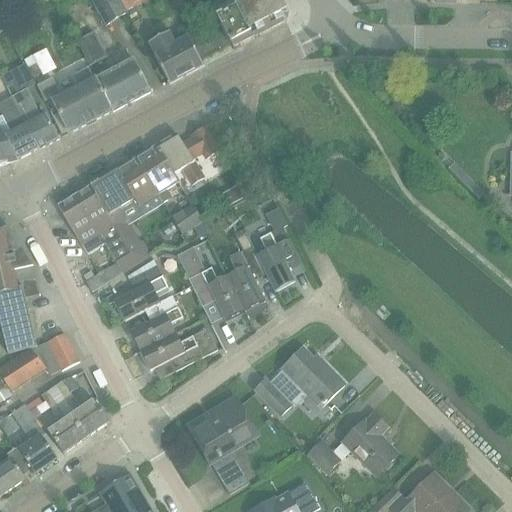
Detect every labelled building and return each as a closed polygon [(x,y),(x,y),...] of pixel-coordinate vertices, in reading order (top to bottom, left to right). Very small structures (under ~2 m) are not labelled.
[(90,0),(106,29),(128,16),(119,0),(90,0)] [(141,5),(137,0),(119,0),(128,16),(129,16),(127,13),(141,5)] [(214,0),(209,3),(220,26),(231,46),(233,51),(286,23),(289,14),(281,0),(214,0)] [(201,62),(231,46),(220,26),(190,41),(187,37),(176,43),(171,34),(148,46),(169,85),(203,67),(201,62)] [(95,34),(77,43),(89,68),(97,64),(108,59),(95,34)] [(150,94),(141,77),(134,63),(101,79),(99,75),(102,74),(97,64),(89,68),(87,70),(110,115),(150,94)] [(37,67),(29,71),(34,80),(42,76),(37,67)] [(52,100),(61,118),(70,135),(110,115),(87,70),(71,78),(77,88),(60,97),(52,82),(39,88),(47,103),(52,100)] [(36,153),(59,141),(47,117),(42,119),(27,91),(18,96),(8,75),(2,78),(13,99),(9,101),(9,102),(36,153)] [(17,162),(36,153),(9,102),(9,101),(2,105),(0,101),(0,133),(3,140),(16,163),(17,162)] [(219,151),(205,129),(191,137),(191,139),(182,145),(177,136),(155,149),(173,181),(177,187),(180,185),(175,177),(183,172),(193,187),(205,179),(194,164),(192,161),(202,154),(206,160),(219,151)] [(0,167),(16,163),(3,140),(0,133),(0,167)] [(155,149),(136,161),(158,198),(159,198),(163,205),(171,201),(166,193),(177,187),(173,181),(155,149)] [(475,191),(444,160),(438,166),(469,197),(475,191)] [(118,172),(135,203),(140,209),(158,198),(136,161),(118,172)] [(137,267),(145,262),(152,258),(143,242),(141,243),(128,223),(126,224),(119,213),(120,212),(135,203),(118,172),(99,184),(98,184),(91,188),(110,220),(126,248),(137,267)] [(239,185),(227,192),(234,203),(246,196),(239,185)] [(92,294),(137,267),(126,248),(110,220),(91,188),(59,208),(88,260),(98,255),(91,244),(90,245),(84,234),(93,229),(103,247),(105,246),(116,266),(86,284),(92,294)] [(184,238),(204,224),(193,208),(173,222),(184,238)] [(266,216),(275,233),(261,240),(267,253),(257,258),(264,272),(275,294),(295,283),(284,263),(297,256),(283,229),(287,227),(279,209),(266,216)] [(33,268),(9,229),(4,230),(4,231),(0,232),(0,324),(1,327),(0,327),(0,355),(1,362),(10,359),(10,356),(37,349),(25,301),(39,298),(36,281),(33,268)] [(228,279),(245,313),(265,303),(252,278),(264,272),(257,258),(246,238),(238,242),(244,255),(230,262),(236,275),(228,279)] [(125,324),(150,311),(160,305),(156,297),(168,290),(157,269),(130,282),(135,293),(114,303),(125,324)] [(225,323),(245,313),(228,279),(219,284),(213,271),(190,282),(204,310),(216,304),(225,323)] [(84,278),(87,283),(94,278),(91,273),(84,278)] [(130,333),(139,352),(175,334),(171,327),(184,320),(173,299),(160,305),(150,311),(155,321),(130,333)] [(175,334),(139,352),(150,373),(175,360),(181,371),(218,352),(207,331),(181,345),(175,334)] [(48,345),(33,351),(31,352),(45,372),(47,371),(50,376),(61,372),(62,373),(80,364),(65,336),(48,345)] [(280,419),(291,408),(293,411),(307,398),(320,411),(345,387),(325,366),(322,370),(303,351),(282,372),(283,372),(269,386),(266,383),(255,393),(280,419)] [(45,372),(31,352),(0,372),(0,376),(12,394),(45,372)] [(61,384),(51,391),(85,440),(109,424),(94,402),(82,411),(71,395),(79,389),(73,379),(61,384)] [(42,398),(59,426),(48,433),(63,456),(85,440),(51,391),(42,398)] [(0,392),(0,417),(12,409),(0,392)] [(12,416),(31,444),(19,452),(34,475),(56,460),(41,438),(44,436),(41,431),(30,414),(42,406),(38,400),(12,416)] [(235,401),(214,414),(189,429),(230,497),(249,485),(230,453),(257,437),(235,401)] [(364,423),(350,437),(334,453),(323,442),(309,455),(327,473),(340,460),(342,462),(352,453),(377,478),(398,457),(379,438),(388,429),(375,416),(366,425),(364,423)] [(0,424),(0,426),(8,438),(16,433),(7,419),(0,424)] [(31,472),(20,456),(16,450),(7,456),(10,460),(0,467),(0,495),(2,498),(25,481),(23,478),(31,472)] [(134,491),(125,476),(109,486),(109,487),(95,496),(102,508),(94,511),(123,511),(139,503),(133,492),(134,491)] [(434,476),(420,490),(406,503),(394,490),(370,511),(389,511),(390,511),(465,511),(453,500),(451,502),(443,494),(447,490),(434,476)] [(319,511),(320,511),(306,487),(274,505),(272,501),(253,511),(319,511)] [(144,511),(139,503),(123,511),(144,511)]
